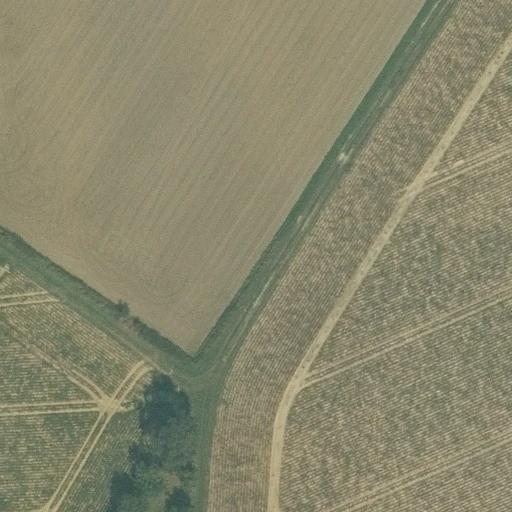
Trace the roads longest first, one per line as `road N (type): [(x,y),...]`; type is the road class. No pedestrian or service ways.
road 1 (track): [(442,0),(194,385)]
road 2 (track): [(0,249),(194,385),(197,511)]
